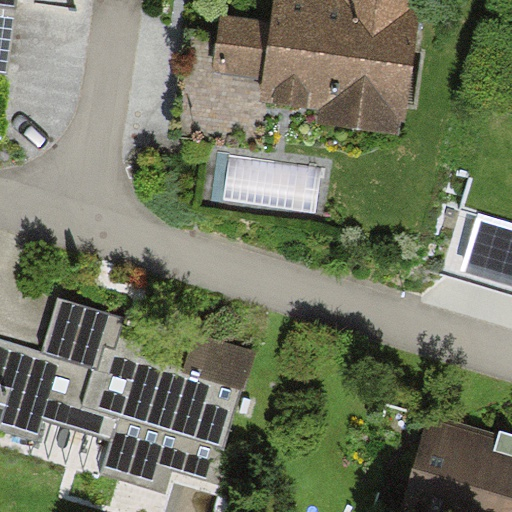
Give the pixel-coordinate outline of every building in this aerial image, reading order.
[(0,0),(0,76),(7,77),(14,0),(0,0)] [(349,0),(349,4),(307,0),(237,0),(229,97),(340,107),(337,133),(411,140),(423,0),(349,0)] [(225,147),(219,193),(320,207),(327,161),(225,147)] [(511,186),(471,174),(460,210),(479,217),(467,261),(511,274),(511,186)] [(39,447),(44,427),(117,449),(108,479),(171,497),(181,463),(227,476),(261,361),(193,341),(184,374),(122,356),(132,323),(60,302),(43,360),(0,347),(0,414),(8,416),(2,436),(39,447)] [(511,511),(511,445),(429,420),(401,511),(511,511)]
